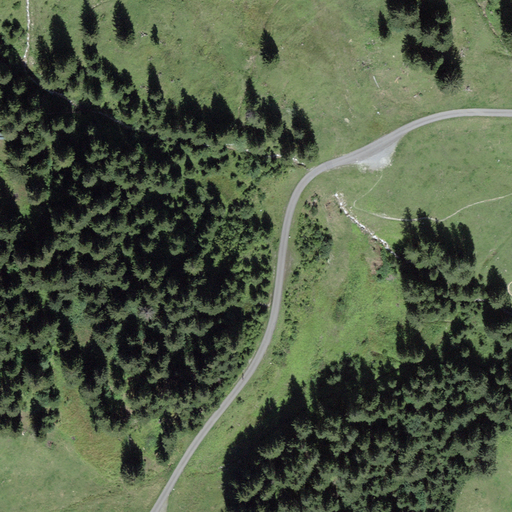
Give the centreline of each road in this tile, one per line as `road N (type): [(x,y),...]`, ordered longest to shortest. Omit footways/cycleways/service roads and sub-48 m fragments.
road 1 (track): [(152,511),(254,366),(276,300),(296,187),(318,169),(377,150)]
road 2 (track): [(377,150),(443,115),(511,112)]
